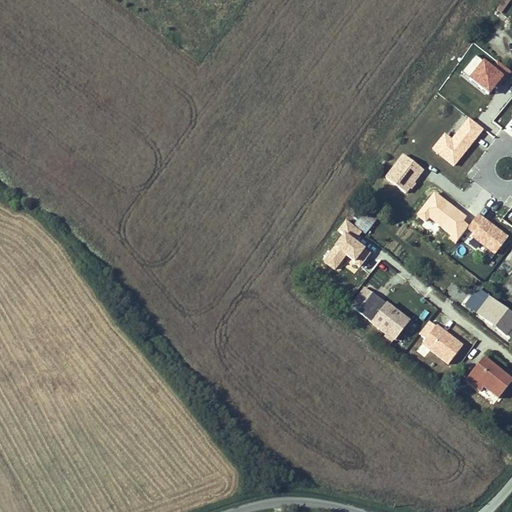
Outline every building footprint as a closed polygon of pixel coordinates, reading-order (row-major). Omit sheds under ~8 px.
[(506,7),(502,3),(496,10),(501,14),(506,7)] [(384,181),(407,149),(401,144),(377,177),(384,181)] [(369,206),(353,225),(364,233),(379,214),(369,206)] [(366,289),(351,307),(394,341),(408,322),(366,289)] [(466,306),(509,339),(511,335),(511,317),(478,291),(466,306)] [(511,382),(482,359),(470,374),(484,386),(484,387),(498,399),(511,382)] [(484,386),(470,374),(465,380),(480,392),(484,387),(484,386)]
